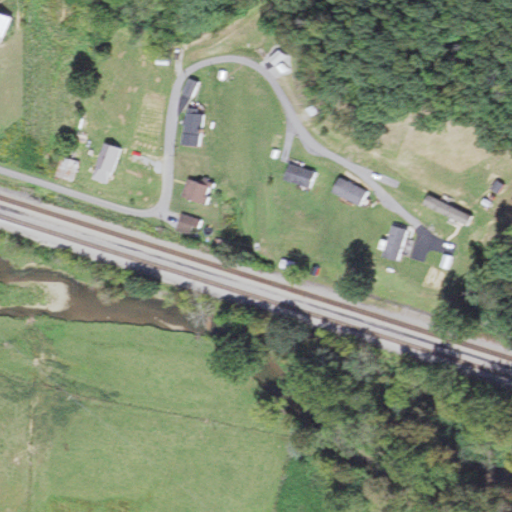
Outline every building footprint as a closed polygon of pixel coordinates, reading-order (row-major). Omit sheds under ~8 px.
[(0,39),(10,43),(18,15),(0,9),(0,39)] [(191,146),(209,146),(209,109),(191,109),(191,146)] [(101,172),(118,177),(127,147),(109,142),(101,172)] [(320,170),(294,164),(289,180),(316,187),(320,170)] [(367,206),(373,191),(343,177),(336,192),(367,206)] [(190,197),(214,205),(220,185),(196,178),(190,197)] [(206,228),(208,220),(188,215),(185,229),(198,232),(200,226),(206,228)] [(387,256),(402,261),(413,230),(398,224),(387,256)]
